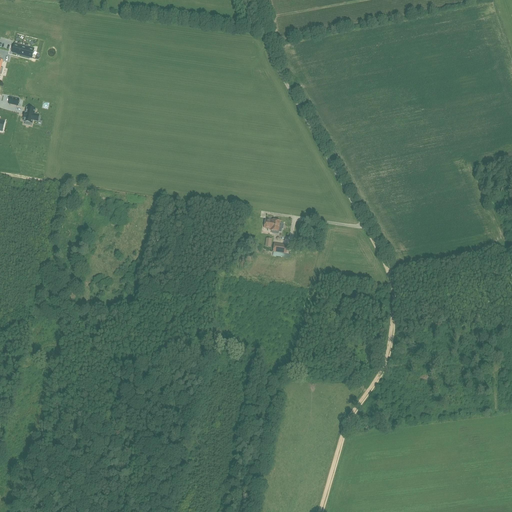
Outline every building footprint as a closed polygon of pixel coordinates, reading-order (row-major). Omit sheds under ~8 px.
[(13,51),(12,53),(17,54),(25,56),(25,57),(31,58),(34,49),(15,44),(14,47),(13,48),(14,48),(13,50),(13,51)] [(54,66),(108,77),(109,72),(110,63),(57,52),(56,59),(55,59),(54,66)] [(31,83),(33,74),(9,68),(8,74),(6,73),(5,77),(31,83)] [(57,69),(54,87),(71,89),(73,72),(57,69)] [(2,91),(33,98),(33,97),(39,98),(40,91),(40,90),(6,82),(5,87),(3,86),(2,91)] [(7,97),(6,103),(9,104),(18,106),(19,100),(10,98),(7,97)] [(25,119),(24,122),(25,122),(25,124),(30,126),(31,123),(32,124),(33,120),(34,120),(35,115),(34,115),(35,110),(29,108),(27,108),(27,110),(26,113),(25,119)] [(272,222),(272,221),(270,221),(267,220),(267,221),(265,221),(264,229),(271,229),(270,231),(272,231),(273,227),(275,228),(275,226),(273,226),(274,225),(272,225),(272,222)] [(283,225),(280,224),(280,222),(272,220),(272,221),(272,222),(272,225),(274,225),(273,226),(275,226),(275,228),(273,227),(272,231),(272,234),(278,235),(279,232),(281,232),(282,229),(283,229),(283,225)] [(290,246),(275,244),(274,252),(289,254),(290,246)]
